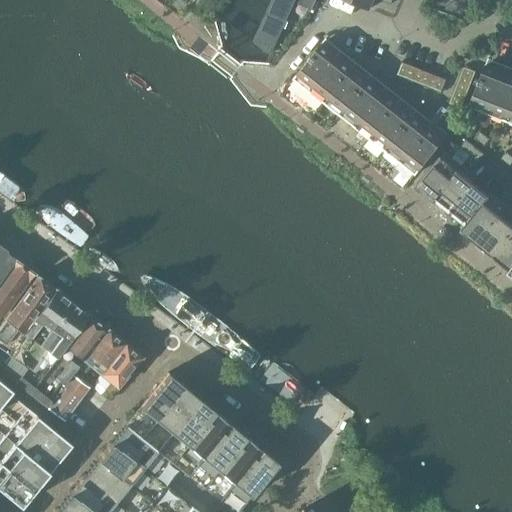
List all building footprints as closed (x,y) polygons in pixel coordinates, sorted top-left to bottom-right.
[(294,0),(275,0),(251,51),(267,59),(294,0)] [(347,0),(369,9),(373,0),(347,0)] [(321,43),(293,79),(308,90),(323,102),(338,114),(353,126),(368,138),(383,150),(399,162),(415,175),(431,155),(448,133),(437,125),(431,120),(426,126),(411,114),(396,102),(381,91),(366,79),(351,67),(336,55),(321,43)] [(441,92),(446,80),(402,62),(397,74),(441,92)] [(481,73),(468,107),(487,114),(505,121),(511,123),(511,75),(503,72),(485,65),(481,73)] [(476,71),(463,66),(448,103),(461,108),(476,71)] [(475,138),(484,145),(489,139),(480,131),(475,138)] [(466,140),(460,148),(469,155),(475,147),(466,140)] [(485,155),(475,147),(469,155),(479,162),(485,155)] [(444,152),(418,184),(435,198),(461,165),(444,152)] [(511,156),(506,152),(501,158),(510,166),(511,163),(511,156)] [(500,182),(507,174),(508,174),(491,160),(484,170),(500,183),(501,182),(500,182)] [(461,165),(435,198),(450,211),(473,183),(477,178),(461,165)] [(0,171),(0,193),(19,208),(30,193),(0,171)] [(473,183),(450,211),(466,223),(467,224),(482,204),(483,205),(490,196),(473,183)] [(466,223),(461,229),(477,242),(497,216),(483,205),(482,204),(467,224),(466,223)] [(92,239),(47,206),(36,220),(82,253),(92,239)] [(511,228),(497,216),(477,242),(493,255),(511,230),(511,228)] [(511,230),(493,255),(508,268),(511,263),(511,230)] [(0,248),(0,278),(14,259),(13,258),(12,258),(0,248)] [(34,273),(14,259),(0,278),(0,314),(2,316),(34,273)] [(265,353),(145,265),(129,288),(248,375),(265,353)] [(14,349),(15,349),(21,342),(22,343),(28,334),(25,332),(55,289),(37,276),(0,326),(0,339),(6,344),(14,349)] [(89,314),(55,289),(25,332),(28,334),(22,343),(21,342),(15,349),(14,349),(4,363),(19,374),(13,381),(35,399),(47,408),(56,397),(60,392),(41,378),(89,314)] [(89,314),(41,378),(60,392),(64,386),(72,374),(82,362),(81,361),(106,328),(89,314)] [(108,329),(74,373),(80,378),(90,365),(111,382),(101,394),(107,399),(142,356),(108,329)] [(19,374),(4,363),(0,368),(0,371),(13,381),(19,374)] [(140,407),(156,419),(183,385),(168,372),(140,407)] [(89,387),(72,374),(64,386),(80,398),(89,387)] [(0,380),(0,405),(12,391),(0,380)] [(183,385),(156,419),(171,432),(199,398),(183,385)] [(80,398),(64,386),(60,392),(56,397),(72,409),(80,398)] [(72,409),(56,397),(47,408),(64,421),(72,409)] [(199,398),(171,432),(187,445),(215,411),(207,405),(201,400),(199,398)] [(26,408),(15,422),(59,458),(75,438),(54,421),(50,427),(26,408)] [(215,411),(187,445),(203,458),(231,424),(222,417),(215,411)] [(15,422),(4,436),(48,472),(59,458),(15,422)] [(231,424),(203,458),(219,471),(246,436),(231,424)] [(137,463),(151,446),(125,425),(111,442),(137,463)] [(4,436),(0,440),(0,460),(34,488),(48,472),(4,436)] [(246,436),(219,471),(234,483),(262,449),(246,436)] [(123,480),(137,463),(111,442),(98,459),(123,480)] [(262,449),(234,483),(244,491),(243,493),(246,496),(248,494),(250,496),(278,462),(262,449)] [(339,466),(348,463),(345,454),(336,457),(339,466)] [(109,497),(123,480),(98,459),(84,476),(109,497)] [(0,460),(0,489),(20,506),(34,488),(0,460)] [(93,511),(96,511),(109,497),(84,476),(70,493),(93,511)] [(223,502),(232,510),(235,511),(237,511),(245,502),(232,491),(223,502)] [(59,511),(93,511),(70,493),(56,510),(59,511)]
